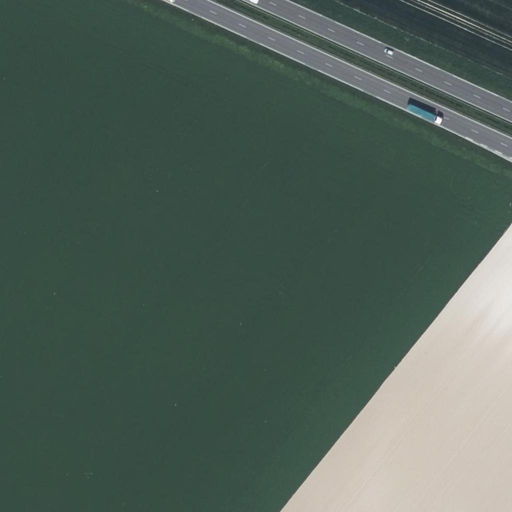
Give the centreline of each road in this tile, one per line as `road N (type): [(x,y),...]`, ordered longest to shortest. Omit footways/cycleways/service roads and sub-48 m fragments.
road 1 (primary): [(185,0),(511,147)]
road 2 (primary): [(511,113),(263,0)]
